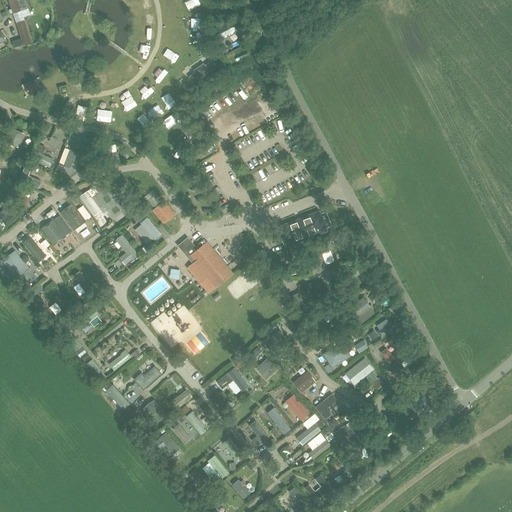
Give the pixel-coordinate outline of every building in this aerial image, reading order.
[(29,7),(26,0),(9,0),(14,12),(23,9),(24,10),(27,8),(29,7)] [(22,38),(12,41),(14,47),(24,44),(32,42),(25,20),(17,22),(22,38)] [(236,32),(231,22),(213,30),(218,41),(236,32)] [(211,61),(189,77),(194,85),(217,68),(211,61)] [(26,85),(30,95),(41,90),(37,80),(26,85)] [(207,111),(214,120),(230,109),(234,116),(243,110),(240,105),(248,99),(251,104),(255,101),(248,90),(239,96),(235,91),(207,111)] [(223,124),(231,118),(228,113),(219,120),(223,124)] [(262,119),(251,125),(254,130),(265,124),(262,119)] [(20,147),(26,133),(13,127),(7,142),(20,147)] [(240,138),(251,132),(248,127),(237,133),(240,138)] [(212,142),(208,150),(213,152),(217,145),(212,142)] [(55,159),(44,154),(47,147),(38,143),(31,158),(51,167),(55,159)] [(65,150),(59,165),(64,167),(64,168),(77,174),(83,157),(70,152),(65,150)] [(114,154),(97,158),(99,166),(120,162),(118,153),(114,154)] [(209,176),(218,171),(216,167),(207,172),(209,176)] [(42,180),(29,175),(23,172),(20,180),(39,188),(42,180)] [(31,198),(12,186),(6,195),(25,207),(31,198)] [(102,210),(88,190),(80,196),(94,216),(102,210)] [(4,197),(1,203),(7,205),(9,200),(4,197)] [(87,221),(73,202),(60,212),(74,230),(87,221)] [(162,204),(154,211),(164,223),(172,216),(162,204)] [(53,210),(47,214),(49,218),(56,214),(53,210)] [(137,222),(145,215),(141,211),(133,218),(137,222)] [(17,212),(4,221),(0,224),(4,230),(20,217),(17,212)] [(284,244),(284,245),(287,243),(288,245),(325,230),(319,213),(281,227),(285,238),(282,239),(284,244)] [(141,224),(135,230),(147,245),(154,239),(155,240),(162,234),(147,217),(140,223),(141,224)] [(66,236),(54,219),(41,227),(54,245),(56,244),(57,246),(65,239),(64,238),(66,236)] [(139,253),(123,233),(116,239),(126,252),(120,257),(126,264),(139,253)] [(46,256),(31,236),(23,242),(39,262),(46,256)] [(180,244),(178,246),(180,248),(184,253),(193,264),(187,269),(194,277),(200,283),(208,276),(217,287),(224,281),(225,282),(227,280),(226,279),(232,274),(220,259),(207,244),(203,239),(195,246),(188,237),(180,244)] [(331,240),(310,248),(319,272),(327,269),(321,253),(334,249),(331,240)] [(15,250),(3,260),(16,278),(28,269),(15,250)] [(304,261),(295,265),(298,273),(307,269),(304,261)] [(350,269),(343,273),(352,288),(369,278),(365,271),(361,264),(351,270),(350,269)] [(96,292),(79,270),(73,275),(85,292),(82,294),(86,300),(96,292)] [(27,281),(22,285),(26,290),(31,286),(27,281)] [(75,311),(60,293),(53,299),(63,310),(53,318),(59,325),(75,311)] [(308,312),(315,309),(311,301),(305,304),(299,293),(292,297),(303,320),(310,316),(308,312)] [(373,308),(363,297),(348,310),(357,320),(373,308)] [(93,308),(75,322),(80,329),(90,321),(97,315),(98,315),(93,308)] [(347,323),(335,309),(329,313),(341,328),(347,323)] [(350,323),(356,330),(361,326),(355,319),(350,323)] [(390,323),(387,319),(377,325),(380,329),(377,331),(382,338),(399,327),(395,320),(390,323)] [(74,351),(81,346),(67,329),(61,334),(74,351)] [(272,334),(261,341),(265,347),(267,346),(272,353),(288,343),(284,336),(276,341),(272,334)] [(385,347),(394,342),(390,336),(382,342),(385,347)] [(360,353),(369,348),(364,340),(355,345),(360,353)] [(351,357),(342,342),(323,353),(332,369),(351,357)] [(389,365),(406,354),(401,346),(391,353),(387,348),(381,352),(389,365)] [(255,358),(262,351),(258,347),(251,354),(255,358)] [(115,371),(132,357),(126,349),(121,353),(121,354),(109,364),(115,371)] [(91,357),(87,352),(81,357),(85,362),(91,357)] [(355,386),(375,369),(365,357),(345,373),(355,386)] [(106,377),(92,359),(85,364),(100,383),(106,377)] [(267,359),(257,368),(266,379),(276,370),(267,359)] [(399,383),(403,380),(421,369),(417,362),(406,369),(404,366),(393,373),(399,383)] [(161,374),(155,367),(144,377),(142,374),(135,380),(143,389),(161,374)] [(222,389),(234,380),(242,391),(249,386),(234,367),(216,382),(222,389)] [(301,393),(302,392),(316,382),(308,371),(293,382),(301,393)] [(112,385),(108,381),(103,386),(107,390),(106,391),(124,411),(131,404),(113,384),(112,385)] [(175,410),(192,397),(186,389),(169,403),(175,410)] [(409,405),(418,416),(434,402),(425,391),(408,404),(409,405)] [(310,413),(294,394),(285,401),(301,421),(310,413)] [(324,420),(332,414),(327,408),(338,400),(332,394),(314,408),(324,420)] [(155,399),(142,410),(155,425),(168,415),(155,399)] [(284,434),(291,428),(274,407),(267,412),(284,434)] [(192,410),(186,416),(201,435),(208,429),(192,410)] [(181,411),(176,414),(179,420),(184,416),(181,411)] [(303,423),(308,429),(320,419),(315,413),(303,423)] [(256,420),(249,425),(258,435),(252,440),(257,447),(263,442),(270,436),(256,420)] [(170,429),(183,444),(190,438),(177,423),(170,429)] [(315,424),(298,439),(303,445),(321,431),(315,424)] [(346,445),(362,431),(356,424),(346,433),(341,427),(335,432),(346,445)] [(230,436),(223,442),(238,460),(245,454),(230,436)] [(330,443),(324,437),(308,451),(313,458),(330,443)] [(177,454),(164,440),(158,445),(170,460),(177,454)] [(339,485),(357,470),(345,454),(338,459),(346,470),(334,479),(339,485)] [(215,455),(208,461),(222,478),(226,475),(227,477),(229,475),(228,473),(229,472),(215,455)] [(190,474),(204,490),(211,484),(197,468),(190,474)] [(305,488),(313,498),(317,495),(320,498),(332,488),(321,474),(315,480),(320,487),(315,491),(309,484),(305,488)] [(250,493),(239,480),(233,485),(244,498),(250,493)] [(295,511),(304,511),(311,507),(294,487),(289,492),(300,506),(294,510),(295,511)] [(209,499),(204,503),(211,511),(220,511),(214,503),(220,499),(216,495),(210,500),(209,499)]
